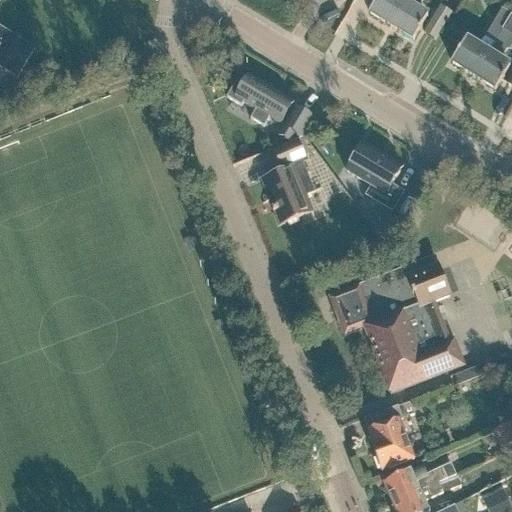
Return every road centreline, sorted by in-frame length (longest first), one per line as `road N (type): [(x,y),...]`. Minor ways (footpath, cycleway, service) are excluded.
road 1 (unclassified): [(351,511),(185,93),(180,21),(187,0)]
road 2 (tertiary): [(511,176),(199,0)]
